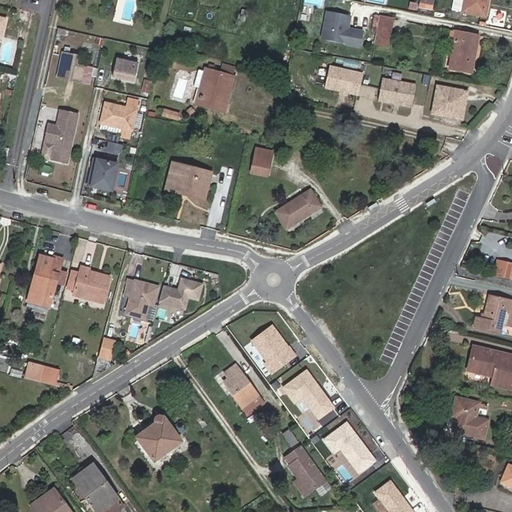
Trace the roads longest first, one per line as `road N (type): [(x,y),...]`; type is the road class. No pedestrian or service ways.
road 1 (residential): [(0,462),(272,279)]
road 2 (residential): [(0,197),(236,251),(272,279)]
road 3 (residential): [(472,159),(483,186),(378,411)]
road 4 (residential): [(272,279),(472,159)]
road 5 (residential): [(272,279),(378,411)]
road 6 (residential): [(378,411),(449,511)]
